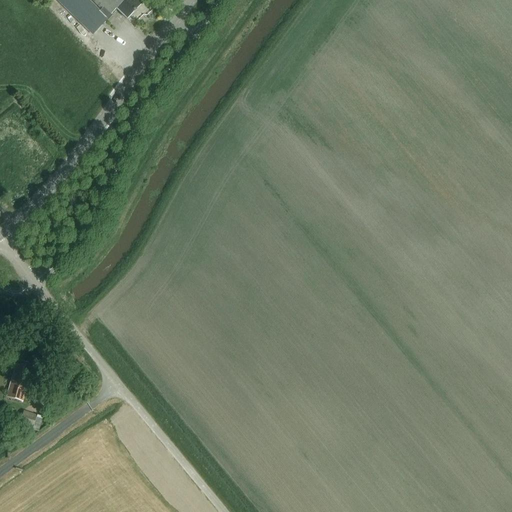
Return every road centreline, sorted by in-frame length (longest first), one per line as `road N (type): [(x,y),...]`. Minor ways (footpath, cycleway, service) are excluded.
road 1 (unclassified): [(223,511),(0,238)]
road 2 (secondary): [(0,234),(56,182),(191,0)]
